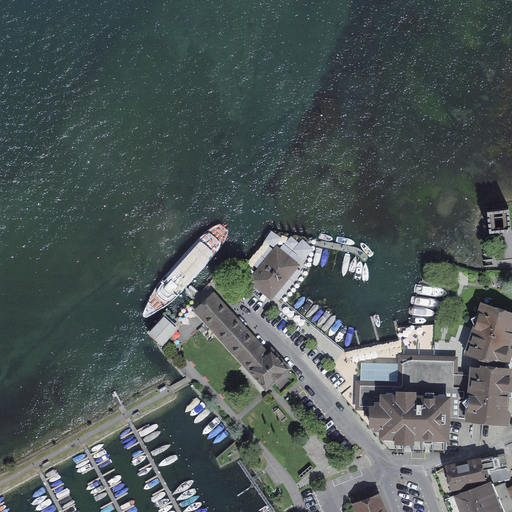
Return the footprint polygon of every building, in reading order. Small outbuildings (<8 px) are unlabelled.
[(508,205),(488,206),(490,230),(502,229),(509,228),(508,205)] [(251,279),(270,295),(296,265),(276,248),(251,279)] [(205,301),(195,310),(247,367),(267,389),(291,368),(271,346),(267,350),(215,292),(205,301)] [(371,402),(371,423),(383,425),(383,435),(451,437),(453,415),(480,418),(510,420),(511,401),(511,360),(508,359),(511,343),(511,310),(483,302),(468,349),(477,352),(476,357),(472,371),(457,370),(457,356),(405,355),(404,381),(363,380),(363,402),(371,402)] [(178,327),(163,314),(146,332),(157,342),(161,345),(178,327)] [(506,463),(504,453),(447,465),(451,485),(488,478),(486,467),(506,463)] [(501,511),(490,481),(455,493),(462,511),(501,511)] [(386,511),(379,492),(354,502),(357,511),(386,511)]
